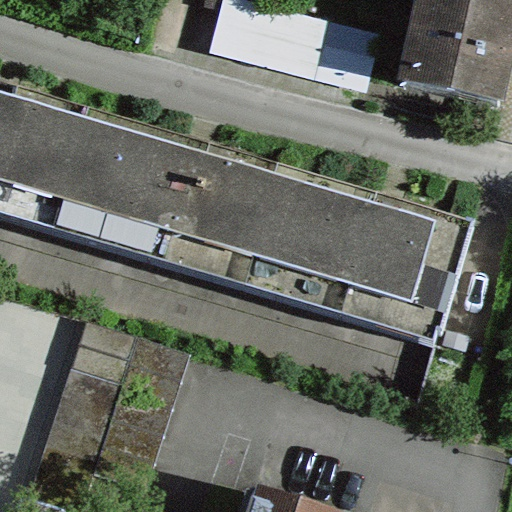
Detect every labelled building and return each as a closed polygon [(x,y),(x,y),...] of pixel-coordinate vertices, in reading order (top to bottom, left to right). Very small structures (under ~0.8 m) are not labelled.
[(206,0),(205,6),(224,11),(227,0),(244,0),(260,4),(260,0),(206,0)] [(260,4),(244,0),(227,0),(224,11),(213,54),(364,92),(378,34),(260,4)] [(499,108),(511,50),(511,0),(426,0),(418,40),(415,39),(414,44),(420,45),(412,84),(406,82),(405,88),(499,108)] [(78,113),(0,89),(0,203),(47,217),(78,113)] [(267,169),(78,113),(47,217),(237,273),(267,169)] [(473,230),(267,169),(237,273),(442,334),(473,230)] [(123,386),(138,339),(87,322),(72,370),(123,386)] [(138,339),(123,386),(94,474),(148,491),(192,357),(138,339)] [(81,511),(94,474),(123,386),(72,370),(29,499),(69,511),(81,511)] [(313,511),(254,493),(247,511),(313,511)]
